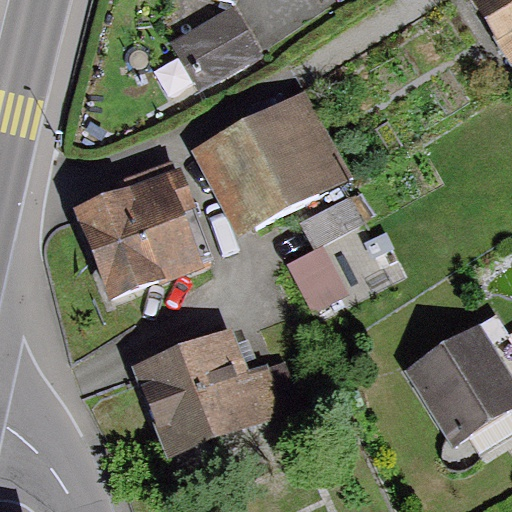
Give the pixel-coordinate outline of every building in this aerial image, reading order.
[(210,0),(237,9),(240,0),(210,0)] [(511,0),(465,0),(511,74),(511,73),(511,0)] [(234,13),(171,49),(196,94),(260,58),(234,13)] [(305,103),(198,158),(239,237),(346,182),(305,103)] [(167,189),(83,220),(113,301),(197,271),(167,189)] [(349,201),(301,226),(315,253),(363,227),(349,201)] [(322,315),(358,297),(332,249),(297,267),(322,315)] [(511,340),(501,322),(405,380),(449,452),(470,439),(481,456),(511,437),(511,423),(507,416),(511,412),(511,386),(492,353),(511,340)] [(232,334),(131,373),(166,464),(291,415),(274,374),(252,383),(232,334)]
